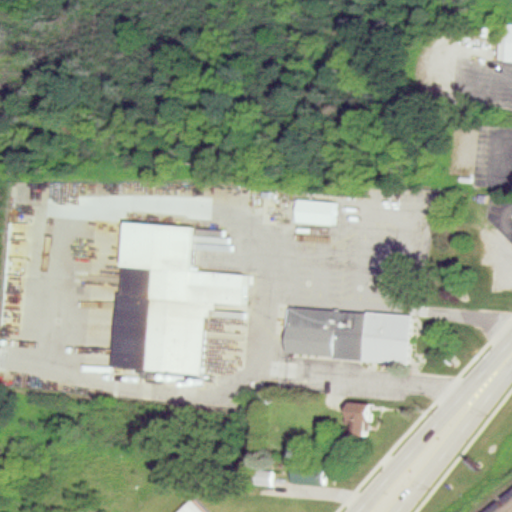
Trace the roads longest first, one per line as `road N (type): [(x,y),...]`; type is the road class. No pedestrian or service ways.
road 1 (trunk): [(511,350),(358,511)]
road 2 (trunk): [(395,511),(511,358)]
